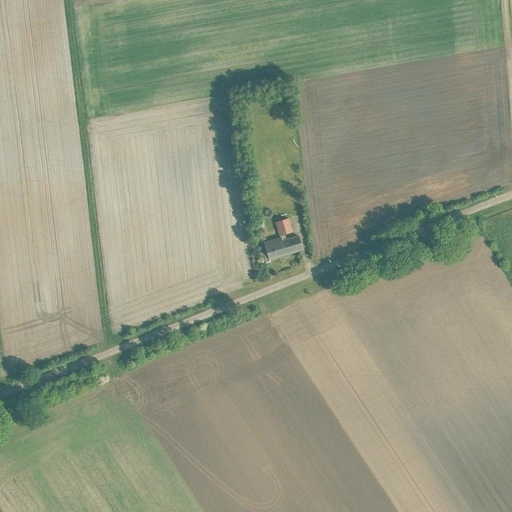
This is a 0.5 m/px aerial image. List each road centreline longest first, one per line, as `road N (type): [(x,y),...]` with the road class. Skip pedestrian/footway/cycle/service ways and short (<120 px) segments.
road 1 (residential): [(0,396),(511,193)]
road 2 (unknown): [(66,0),(106,354)]
